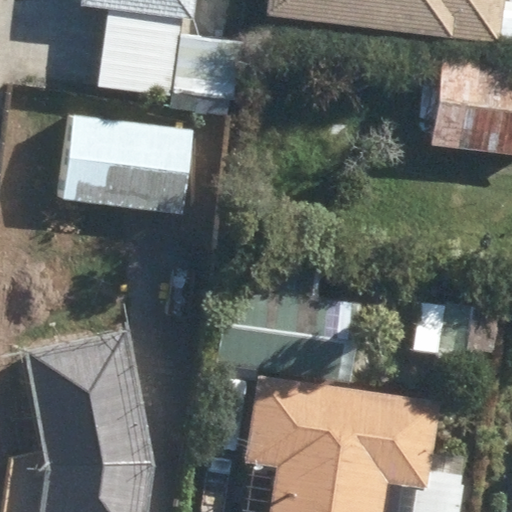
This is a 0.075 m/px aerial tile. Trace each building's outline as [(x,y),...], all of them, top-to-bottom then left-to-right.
[(93,52),(171,62),(176,22),(195,24),(198,0),(84,0),(83,10),(99,12),(93,52)] [(269,0),(268,20),(501,47),(506,0),(269,0)] [(202,95),(234,100),(241,45),(201,40),(194,84),(203,85),(202,95)] [(434,148),(511,156),(511,69),(444,62),(434,148)] [(65,201),(182,216),(193,136),(74,122),(65,201)] [(214,366),(351,387),(363,308),(316,301),(320,277),(286,272),(282,299),(225,289),(214,366)] [(416,357),(488,369),(497,316),(424,304),(416,357)] [(43,511),(147,511),(153,467),(129,338),(26,357),(48,476),(43,511)] [(212,450),(236,454),(246,384),(221,381),(212,450)] [(457,511),(465,460),(435,455),(442,407),(259,381),(247,467),(279,472),(273,511),(457,511)]
